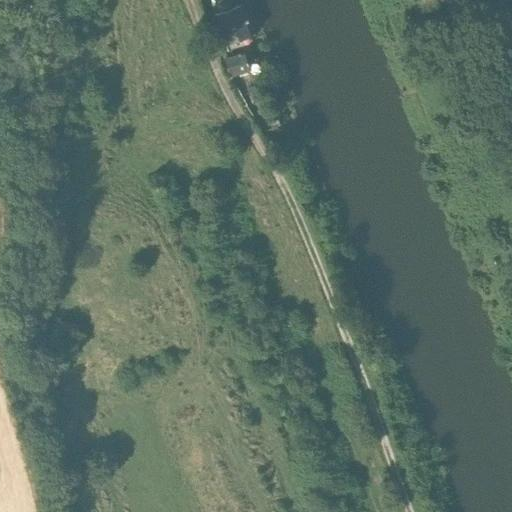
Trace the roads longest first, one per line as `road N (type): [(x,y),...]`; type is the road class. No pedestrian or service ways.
road 1 (track): [(187,0),(224,88),(299,222),(409,511)]
road 2 (unclassified): [(511,161),(447,0)]
